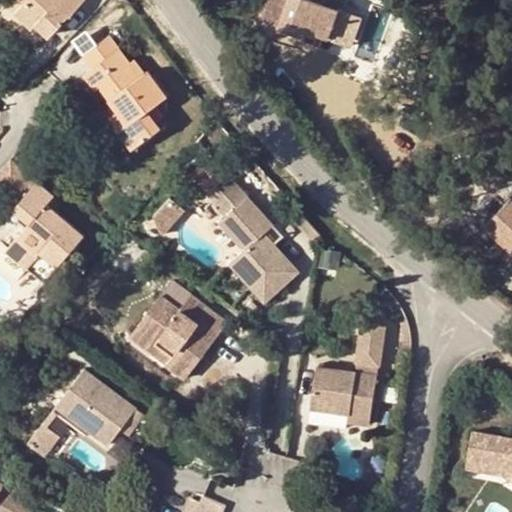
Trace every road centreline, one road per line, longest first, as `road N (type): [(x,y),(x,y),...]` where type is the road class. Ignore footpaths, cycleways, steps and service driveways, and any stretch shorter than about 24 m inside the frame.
road 1 (tertiary): [(409,255),(305,164),(174,0)]
road 2 (residential): [(409,511),(429,384)]
